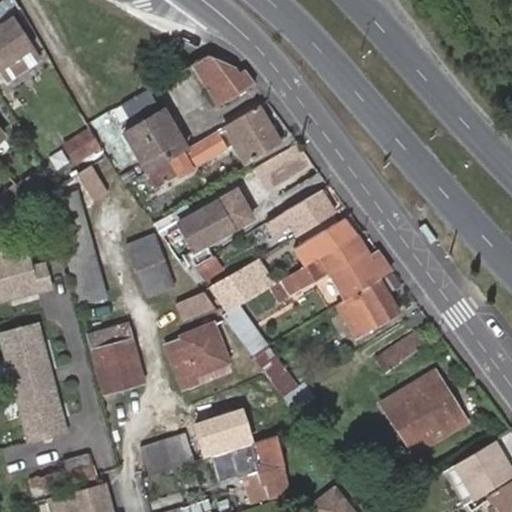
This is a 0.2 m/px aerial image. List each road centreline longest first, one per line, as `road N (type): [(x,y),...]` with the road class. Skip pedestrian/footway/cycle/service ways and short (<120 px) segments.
road 1 (tertiary): [(206,2),(291,87),(511,385)]
road 2 (primary): [(269,0),(511,266)]
road 3 (primary): [(511,170),(384,31)]
